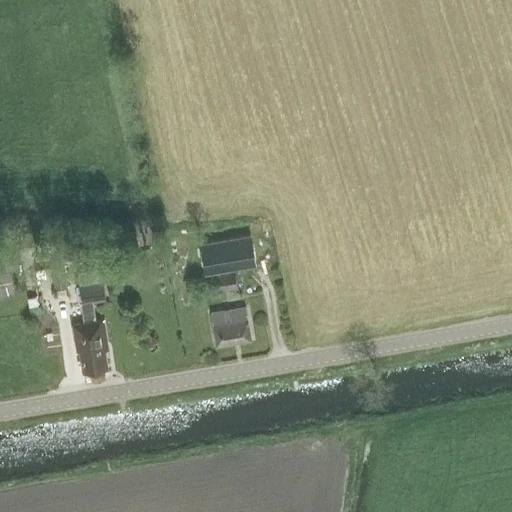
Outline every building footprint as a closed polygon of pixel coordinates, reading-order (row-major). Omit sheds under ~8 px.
[(250,235),(201,243),(206,273),(255,265),(250,235)] [(67,287),(63,262),(70,261),(67,242),(48,245),(54,289),(67,287)] [(234,273),(234,271),(212,275),(212,277),(215,293),(237,289),(234,273)] [(84,322),(73,323),(77,350),(79,350),(82,370),(107,366),(104,345),(107,344),(103,319),(96,320),(93,301),(106,300),(104,282),(79,286),(81,303),(84,322)] [(216,345),(250,340),(245,308),(211,314),(216,345)]
